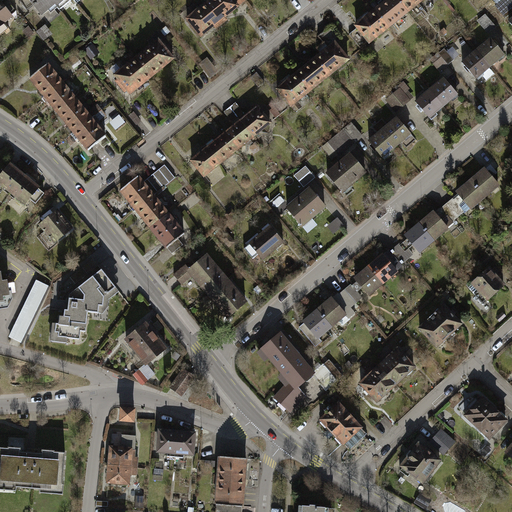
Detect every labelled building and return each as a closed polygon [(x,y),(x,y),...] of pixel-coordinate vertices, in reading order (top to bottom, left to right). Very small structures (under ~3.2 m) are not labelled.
[(0,0),(0,31),(16,18),(0,0)] [(34,7),(29,0),(20,0),(29,11),(34,7)] [(29,0),(34,7),(41,15),(56,4),(52,0),(29,0)] [(208,0),(186,18),(201,38),(215,27),(218,30),(230,21),(227,17),(240,6),(235,0),(208,0)] [(428,0),(386,0),(354,25),(370,45),(428,0)] [(511,0),(503,0),(496,6),(506,17),(511,11),(511,0)] [(478,22),(490,34),(497,28),(486,15),(478,22)] [(112,76),(129,96),(177,58),(160,37),(112,76)] [(507,56),(491,37),(462,61),(478,80),(507,56)] [(337,41),(276,88),(292,109),(353,61),(337,41)] [(444,50),(430,62),(440,73),(442,72),(449,80),(456,74),(449,66),(454,61),(444,50)] [(88,112),(50,63),(30,79),(86,151),(107,136),(97,124),(88,112)] [(416,101),(432,119),(460,95),(444,77),(416,101)] [(387,101),(397,114),(414,100),(408,92),(411,90),(405,82),(399,87),(401,90),(387,101)] [(234,126),(248,115),(237,102),(224,113),(234,126)] [(99,103),(88,112),(97,124),(108,115),(99,103)] [(234,126),(190,160),(205,178),(273,124),(259,106),(248,115),(234,126)] [(412,136),(397,118),(369,141),(384,159),(412,136)] [(325,148),(333,157),(338,153),(340,156),(350,148),(352,151),(359,145),(348,133),(341,139),(339,136),(325,148)] [(351,153),(327,175),(343,194),(368,173),(351,153)] [(48,191),(15,165),(1,182),(34,208),(48,191)] [(167,165),(147,180),(158,194),(177,179),(167,165)] [(306,167),(294,177),(303,188),(315,178),(306,167)] [(486,167),(457,190),(473,210),(502,186),(486,167)] [(142,175),(120,192),(167,251),(189,234),(158,194),(147,180),(142,175)] [(310,188),(287,208),(303,227),(327,207),(310,188)] [(458,195),(438,211),(450,226),(470,210),(458,195)] [(61,210),(42,226),(60,248),(80,231),(61,210)] [(434,211),(406,234),(422,254),(450,230),(434,211)] [(286,245),(271,227),(250,243),(264,262),(286,245)] [(405,252),(400,245),(388,255),(401,272),(407,267),(405,264),(415,256),(410,249),(405,252)] [(189,271),(188,272),(193,278),(228,319),(249,302),(208,254),(189,271)] [(383,255),(355,278),(371,298),(399,274),(383,255)] [(189,271),(186,266),(174,276),(183,286),(193,278),(188,272),(189,271)] [(493,266),(470,285),(487,304),(509,285),(493,266)] [(120,294),(102,270),(69,296),(68,311),(65,311),(65,317),(60,317),(60,325),(53,324),(51,343),(67,345),(68,341),(81,342),(82,333),(88,333),(89,314),(106,315),(110,309),(111,300),(120,294)] [(0,311),(5,311),(5,306),(12,306),(11,299),(17,298),(16,285),(11,286),(10,277),(0,278),(0,311)] [(51,287),(38,280),(11,337),(24,343),(51,287)] [(351,285),(336,297),(348,313),(363,301),(351,285)] [(331,297),(303,321),(319,340),(347,316),(331,297)] [(447,303),(419,328),(438,349),(466,324),(447,303)] [(166,348),(147,324),(127,339),(147,364),(166,348)] [(315,373),(281,333),(261,350),(289,382),(295,390),(297,388),(312,376),(315,373)] [(399,347),(359,383),(378,404),(418,368),(399,347)] [(315,373),(312,376),(323,388),(335,378),(324,365),(315,373)] [(184,370),(178,378),(188,385),(194,377),(184,370)] [(147,380),(140,371),(135,376),(143,384),(147,380)] [(188,385),(178,378),(171,388),(181,395),(188,385)] [(295,390),(289,382),(275,398),(292,414),(306,397),(297,388),(295,390)] [(464,415),(492,440),(511,420),(482,394),(464,415)] [(365,430),(340,402),(319,421),(344,447),(347,445),(351,450),(366,436),(362,432),(365,430)] [(137,410),(122,409),(121,423),(136,425),(137,410)] [(196,432),(159,430),(157,454),(195,456),(196,432)] [(456,442),(442,430),(430,444),(445,456),(456,442)] [(420,442),(400,467),(424,486),(444,460),(420,442)] [(134,448),(109,447),(107,484),(131,486),(131,476),(138,477),(139,456),(134,456),(134,448)] [(21,450),(0,448),(0,495),(18,496),(19,491),(40,492),(40,496),(65,497),(67,452),(43,451),(43,454),(33,454),(21,453),(21,450)] [(247,458),(221,456),(216,504),(217,504),(216,511),(241,511),(242,507),(243,507),(247,458)] [(420,495),(415,504),(426,511),(431,501),(420,495)]
